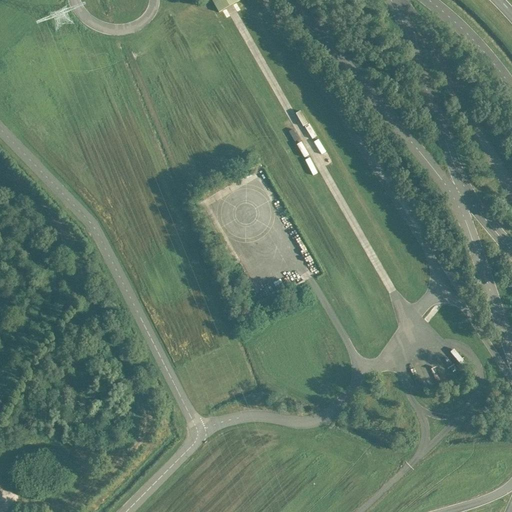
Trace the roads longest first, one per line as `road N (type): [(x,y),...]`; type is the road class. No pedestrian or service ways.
road 1 (track): [(67,511),(125,457),(140,435),(141,414),(87,301),(72,244),(55,219),(0,183)]
road 2 (track): [(0,468),(13,448),(31,442),(125,457)]
road 3 (track): [(82,452),(80,499),(0,501)]
road 4 (track): [(0,357),(77,265)]
